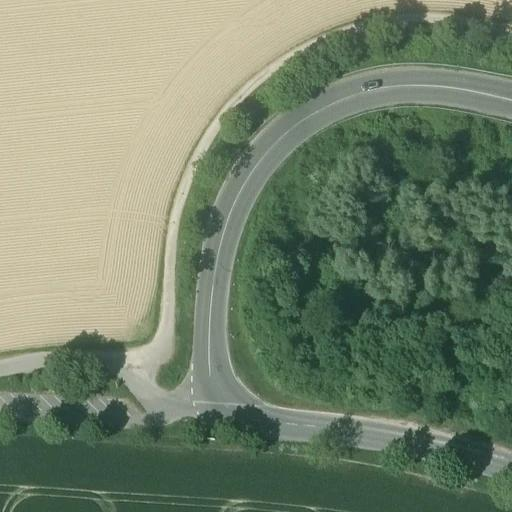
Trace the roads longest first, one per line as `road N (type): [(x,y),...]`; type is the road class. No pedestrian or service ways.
road 1 (track): [(123,358),(152,359),(166,342),(180,196),(248,92),(289,62),(385,20),(420,16),(511,30)]
road 2 (trunk): [(221,401),(210,352),(219,261),(235,205),(258,166),(296,129),(344,101),(394,89),(447,90)]
road 3 (residential): [(511,471),(400,443),(260,423),(221,401)]
road 4 (track): [(0,364),(123,358),(161,410)]
